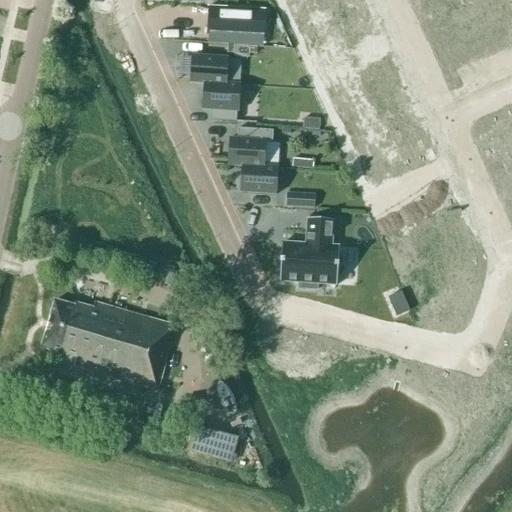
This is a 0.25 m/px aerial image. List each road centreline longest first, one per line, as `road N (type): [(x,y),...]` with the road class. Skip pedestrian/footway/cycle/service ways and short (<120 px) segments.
road 1 (residential): [(122,0),(251,289),(291,331)]
road 2 (tertiary): [(13,131),(44,0)]
